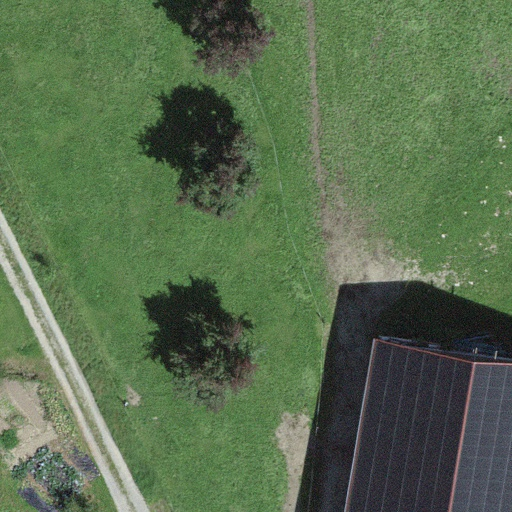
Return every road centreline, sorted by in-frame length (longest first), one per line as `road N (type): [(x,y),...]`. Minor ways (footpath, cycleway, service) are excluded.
road 1 (track): [(511,327),(388,314),(368,328),(357,349),(335,511)]
road 2 (track): [(0,243),(135,511)]
